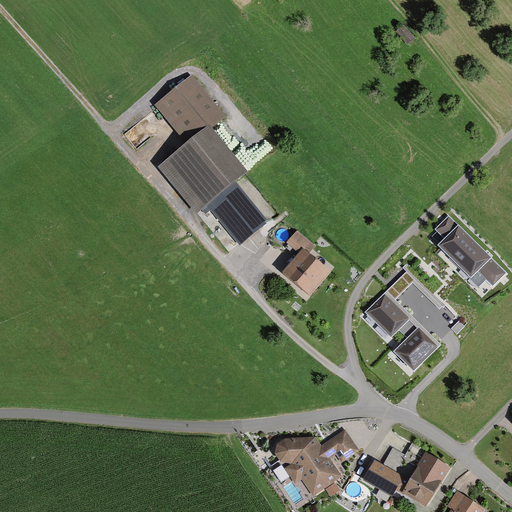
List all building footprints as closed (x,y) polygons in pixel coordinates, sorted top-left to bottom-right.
[(152,102),(181,140),(217,113),(188,75),(152,102)] [(159,170),(197,216),(203,212),(237,183),(248,174),(209,128),(159,170)] [(211,212),(240,247),(266,225),(265,223),(268,221),(237,183),(203,212),(206,216),(211,212)] [(507,274),(449,217),(435,231),(446,241),(438,249),(471,281),(479,273),(494,288),(507,274)] [(311,244),(297,232),(287,244),(302,256),(311,244)] [(286,277),(310,297),(328,275),(305,255),(286,277)] [(385,298),(368,315),(391,337),(408,320),(385,298)] [(438,348),(420,330),(395,355),(413,373),(438,348)] [(360,452),(345,430),(322,447),(316,438),(285,441),(277,447),(275,456),(296,485),(302,481),(313,498),(343,478),(330,460),(336,456),(342,464),(360,452)] [(378,479),(426,506),(446,470),(412,450),(408,458),(394,450),(378,479)] [(454,509),(451,511),(481,511),(484,509),(458,492),(449,506),(454,509)]
